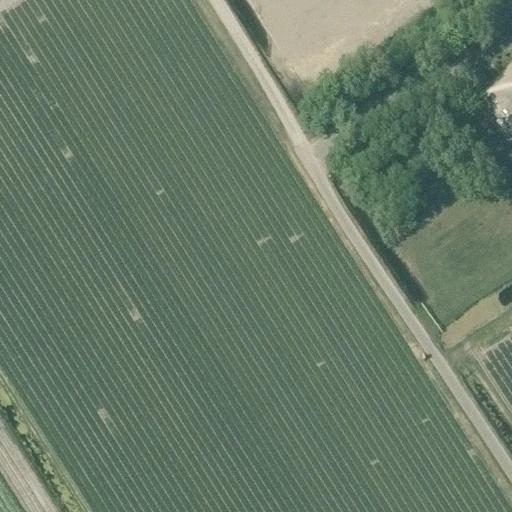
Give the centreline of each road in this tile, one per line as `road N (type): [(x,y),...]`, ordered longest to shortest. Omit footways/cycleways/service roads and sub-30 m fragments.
road 1 (unclassified): [(327,141),(313,169),(511,472)]
road 2 (track): [(213,0),(314,169)]
